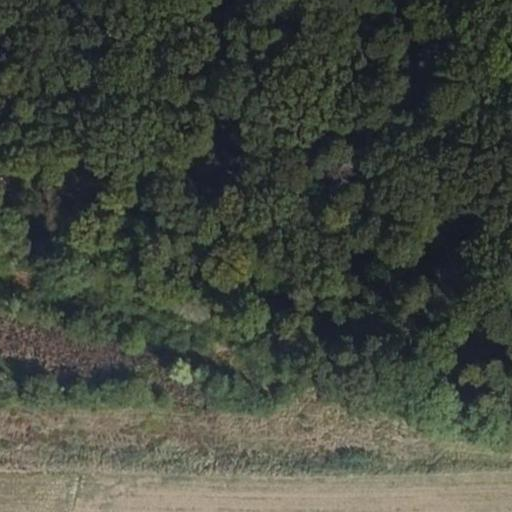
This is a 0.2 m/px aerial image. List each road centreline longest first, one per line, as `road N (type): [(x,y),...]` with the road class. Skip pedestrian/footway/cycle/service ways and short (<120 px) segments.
road 1 (track): [(0,166),(27,180),(109,183),(511,120)]
road 2 (track): [(511,56),(457,39),(394,0)]
